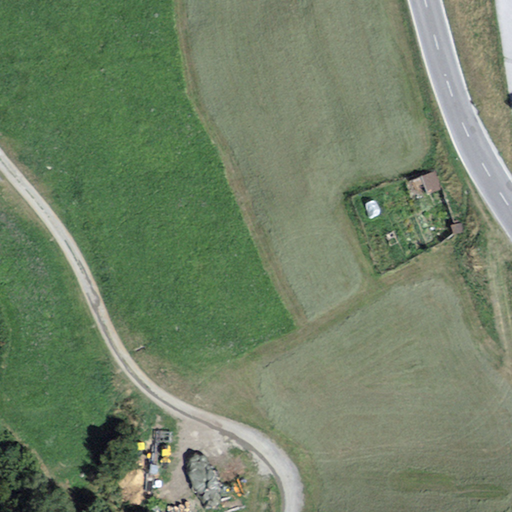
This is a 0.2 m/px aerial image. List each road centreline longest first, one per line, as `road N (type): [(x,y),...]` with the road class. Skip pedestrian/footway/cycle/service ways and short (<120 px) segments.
road 1 (track): [(0,160),(76,251),(124,368),(175,407),(236,436),(296,486),(289,511)]
road 2 (secondary): [(427,0),(465,129),(511,206)]
